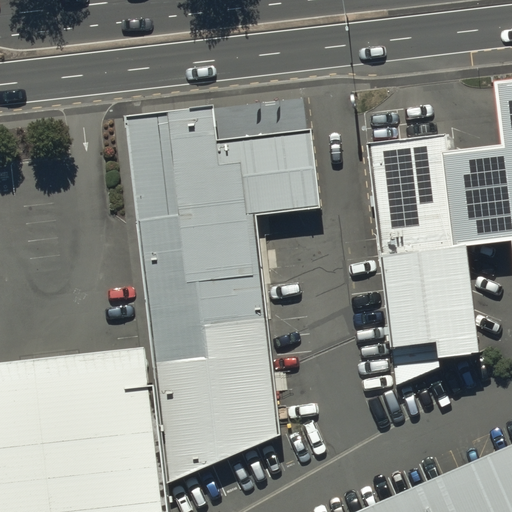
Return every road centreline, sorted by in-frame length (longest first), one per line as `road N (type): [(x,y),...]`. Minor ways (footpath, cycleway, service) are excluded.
road 1 (primary): [(511,27),(0,86)]
road 2 (primary): [(0,15),(135,0)]
